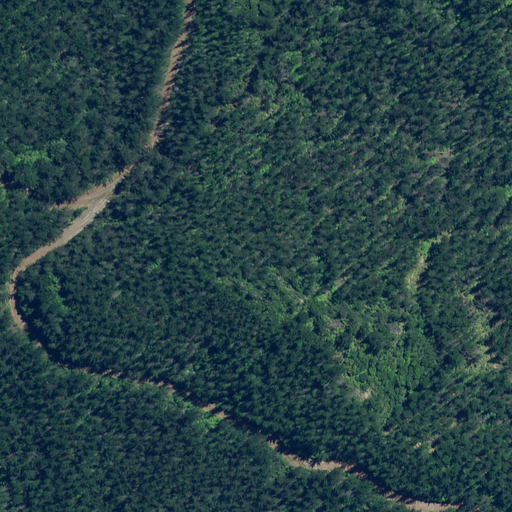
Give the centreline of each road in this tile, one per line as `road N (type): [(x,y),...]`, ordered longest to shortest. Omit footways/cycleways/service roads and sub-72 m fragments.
road 1 (track): [(107,186),(93,214),(39,244),(24,270),(11,318),(41,345),(143,380),(291,451),(444,484),(503,511)]
road 2 (track): [(199,0),(154,135),(135,162),(80,199),(43,200),(0,173)]
